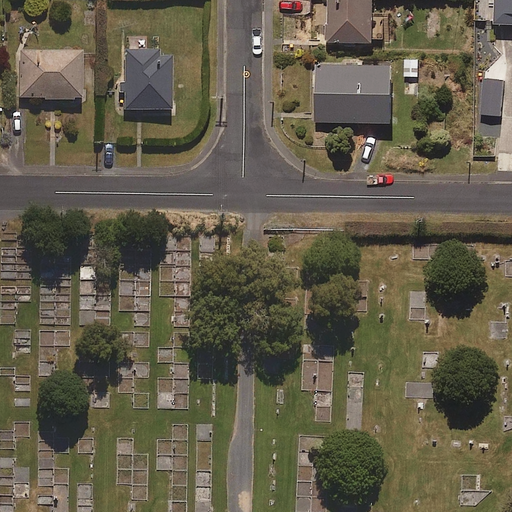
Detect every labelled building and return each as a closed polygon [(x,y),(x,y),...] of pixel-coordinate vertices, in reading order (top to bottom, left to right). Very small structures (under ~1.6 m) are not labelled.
[(376,41),(376,0),(330,0),(330,41),(376,41)] [(511,0),(494,0),(494,24),(511,24),(511,0)] [(161,56),(162,37),(124,37),(124,110),(174,110),(174,56),(161,56)] [(83,99),(84,51),(20,51),(20,99),(83,99)] [(397,120),(396,63),(316,64),(317,121),(397,120)]
